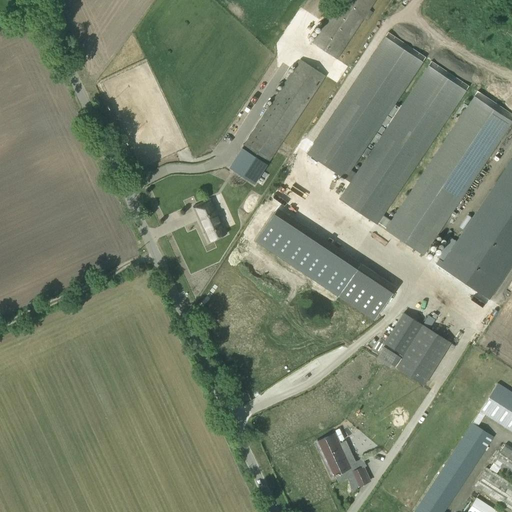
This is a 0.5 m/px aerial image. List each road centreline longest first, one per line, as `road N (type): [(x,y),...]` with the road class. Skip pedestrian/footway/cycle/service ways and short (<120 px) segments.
road 1 (unclassified): [(272,511),(38,0)]
road 2 (unknown): [(232,423),(311,381),(427,291),(477,316),(349,511)]
road 3 (track): [(154,254),(0,324)]
